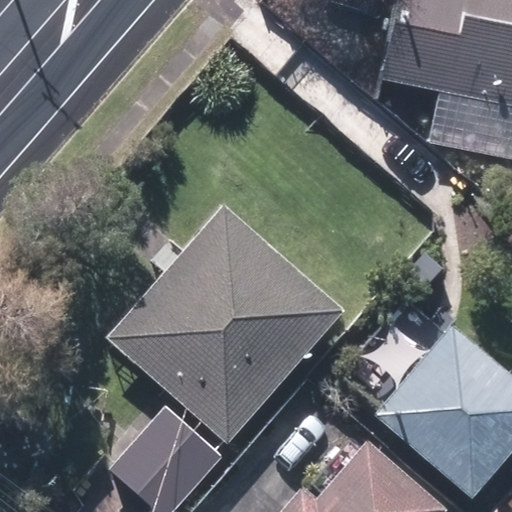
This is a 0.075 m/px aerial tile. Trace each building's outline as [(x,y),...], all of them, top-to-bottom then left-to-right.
[(511,0),(384,0),(367,82),(511,111),(511,0)] [(88,345),(206,449),(323,316),(205,212),(88,345)] [(358,423),(454,503),(511,434),(511,400),(432,333),(358,423)] [(95,478),(133,511),(165,511),(209,464),(152,414),(95,478)] [(267,511),(419,511),(347,448),(295,507),(282,496),(267,511)]
